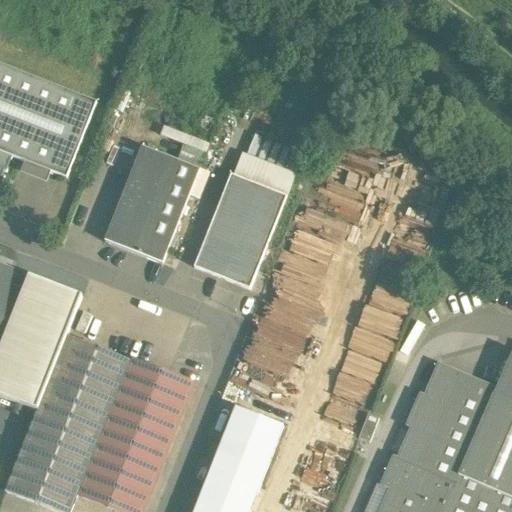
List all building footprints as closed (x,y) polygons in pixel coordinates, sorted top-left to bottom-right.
[(96,104),(0,66),(0,153),(12,159),(30,166),(31,165),(46,171),(45,171),(66,180),(96,104)] [(142,149),(105,244),(162,267),(199,172),(142,149)] [(0,189),(5,178),(2,177),(4,173),(6,174),(7,171),(10,162),(11,162),(12,159),(0,153),(0,189)] [(231,177),(194,270),(250,292),(286,199),(231,177)] [(0,354),(30,278),(0,266),(0,354)] [(30,278),(0,354),(0,397),(37,412),(67,337),(82,298),(30,278)] [(130,363),(67,337),(37,412),(5,494),(51,511),(71,511),(77,497),(130,363)] [(511,511),(511,355),(498,390),(439,364),(425,396),(421,394),(406,427),(410,429),(398,459),(393,457),(380,487),(389,491),(379,511),(511,511)] [(144,511),(194,388),(130,363),(77,497),(116,511),(144,511)] [(235,410),(194,511),(250,511),(283,429),(235,410)] [(368,416),(358,440),(369,444),(379,420),(368,416)]
